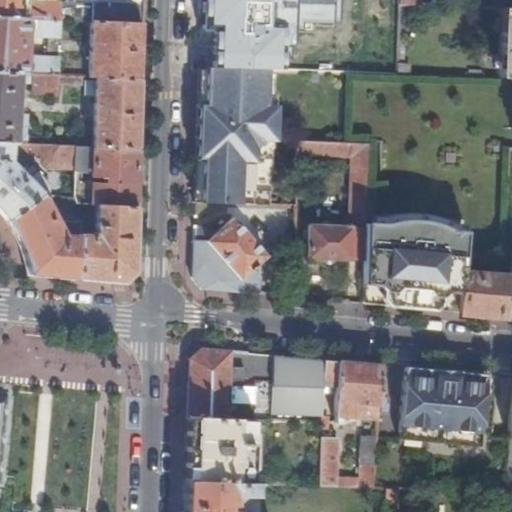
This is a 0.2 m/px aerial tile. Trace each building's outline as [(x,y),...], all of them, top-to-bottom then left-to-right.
[(142,1),(142,0),(0,0),(0,18),(60,21),(68,22),(91,23),(141,24),(142,1)] [(206,0),(206,24),(217,24),(216,68),(273,70),(274,46),(291,47),(292,24),(333,25),(334,0),(206,0)] [(511,9),(501,9),(499,79),(511,79),(511,9)] [(0,73),(29,75),(34,75),(57,76),(58,59),(25,58),(26,36),(59,38),(60,28),(60,21),(0,18),(0,73)] [(140,52),(141,24),(91,23),(89,77),(96,78),(140,80),(140,52)] [(408,66),(398,66),(398,75),(408,75),(408,66)] [(216,68),(200,67),(198,109),(197,144),(196,165),(195,205),(268,207),(269,146),(277,147),(279,93),(272,92),(273,70),(216,68)] [(0,143),(26,145),(28,115),(17,115),(17,105),(23,105),(24,100),(17,100),(18,84),(29,84),(29,75),(0,73),(0,143)] [(57,76),(34,75),(33,95),(57,96),(57,76)] [(93,148),(137,150),(140,80),(96,78),(93,148)] [(369,145),(341,143),(299,141),(297,147),(297,156),(352,159),(349,227),(309,227),(307,258),(350,261),(350,259),(352,228),(365,229),(365,224),(369,145)] [(0,212),(7,221),(42,195),(50,196),(50,185),(38,173),(33,177),(27,173),(23,176),(9,162),(10,153),(25,154),(26,145),(0,143),(0,212)] [(74,148),(41,146),(41,163),(46,168),(74,169),(74,148)] [(93,148),(92,172),(92,178),(108,179),(108,185),(73,183),(73,198),(74,205),(88,205),(96,206),(135,208),(136,179),(137,150),(93,148)] [(92,172),(93,148),(74,148),(74,169),(74,172),(92,172)] [(52,276),(77,278),(79,235),(80,223),(74,205),(73,198),(62,197),(69,225),(71,226),(74,237),(63,236),(55,218),(59,216),(55,209),(50,210),(42,195),(7,221),(14,232),(17,238),(26,260),(29,274),(52,276)] [(74,205),(80,223),(87,223),(88,205),(74,205)] [(79,235),(77,278),(99,281),(122,283),(132,273),(135,208),(96,206),(95,229),(96,233),(92,236),(79,235)] [(207,243),(194,242),(193,260),(192,279),(202,290),(260,295),(260,286),(263,285),(263,278),(261,278),(253,269),(266,256),(233,219),(207,243)] [(383,226),(365,224),(365,229),(363,260),(361,305),(413,310),(458,314),(462,274),(462,264),(465,234),(452,233),(443,229),(428,224),(420,222),(407,222),(396,223),(383,226)] [(363,260),(365,229),(352,228),(350,259),(363,260)] [(462,274),(458,314),(483,316),(505,317),(508,277),(462,274)] [(188,388),(187,418),(252,420),(254,381),(272,382),(271,414),(311,417),(311,422),(322,422),(323,387),(325,361),(264,356),(200,351),(189,360),(188,388)] [(352,364),(325,361),(323,387),(337,388),(334,424),(340,424),(340,418),(377,420),(380,366),(352,364)] [(467,374),(405,368),(398,437),(480,445),(486,376),(467,374)] [(252,420),(255,421),(270,421),(271,414),(272,382),(254,381),(252,420)] [(186,449),(185,483),(252,484),(255,421),(252,420),(187,418),(186,449)] [(322,422),(319,487),(373,489),(374,467),(362,467),(361,480),(336,479),(338,439),(329,439),(329,423),(322,422)] [(375,459),(376,437),(362,437),(360,455),(365,459),(375,459)] [(479,453),(480,445),(398,437),(397,445),(479,453)] [(185,506),(184,511),(227,511),(227,506),(233,506),(233,503),(240,497),(254,499),(255,495),(262,495),(262,485),(256,484),(252,484),(185,483),(185,506)] [(397,511),(399,490),(385,490),(384,511),(397,511)]
